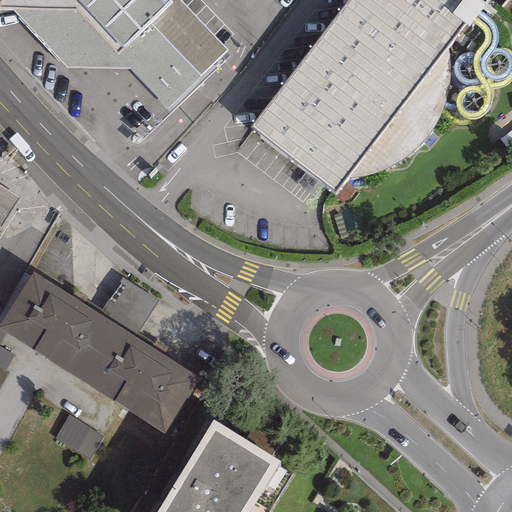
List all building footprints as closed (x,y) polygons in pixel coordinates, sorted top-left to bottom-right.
[(122,47),(75,0),(0,0),(0,7),(12,10),(25,28),(65,68),(128,69),(165,110),(200,77),(148,24),(122,47)] [(75,0),(122,47),(148,24),(200,77),(227,51),(178,0),(75,0)] [(480,0),(348,0),(251,127),(335,192),(464,24),(468,26),(485,4),(480,0)] [(151,140),(169,123),(151,104),(133,121),(151,140)] [(0,224),(17,198),(0,186),(0,224)] [(0,329),(82,381),(117,327),(82,304),(31,273),(0,323),(0,329)] [(157,302),(120,277),(118,281),(120,283),(101,311),(84,300),(82,304),(117,327),(149,348),(152,343),(137,333),(157,302)] [(149,348),(117,327),(82,381),(163,433),(198,379),(149,348)] [(0,386),(8,372),(0,367),(0,386)] [(102,438),(66,416),(53,438),(89,459),(102,438)] [(248,511),(280,462),(212,421),(155,511),(248,511)]
